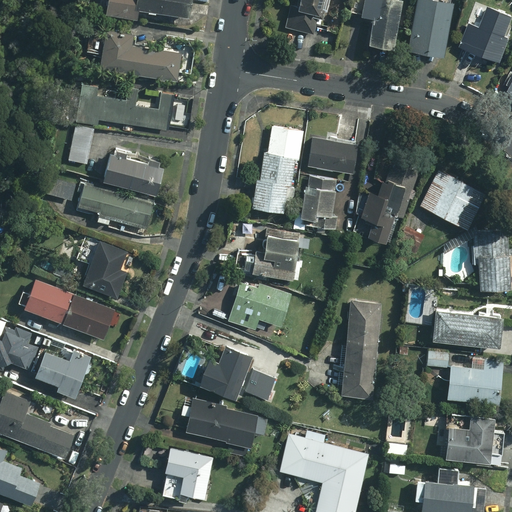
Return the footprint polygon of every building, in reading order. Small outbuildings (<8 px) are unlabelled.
[(191,0),(105,0),(104,12),(138,18),(140,6),(189,15),(191,0)] [(299,0),(298,6),(291,5),(286,27),(316,34),(323,0),(299,0)] [(392,49),(400,0),(361,0),(359,17),(371,20),(366,44),(392,49)] [(452,0),(414,0),(407,50),(444,55),(452,0)] [(511,27),(511,15),(478,2),(461,45),(503,61),(511,38),(508,37),(511,27)] [(133,34),(106,30),(105,36),(91,33),(88,55),(100,57),(98,68),(176,80),(180,51),(132,43),(133,34)] [(98,85),(77,81),(71,121),(98,125),(99,118),(168,128),(174,90),(161,88),(158,109),(136,105),(138,88),(126,86),(124,99),(97,95),(98,85)] [(305,129),(270,124),(260,179),(255,178),(250,205),(281,210),(285,185),(290,186),(295,163),(299,163),(305,129)] [(95,130),(75,126),(68,160),(88,164),(95,130)] [(356,143),(309,135),(305,165),(352,172),(356,143)] [(163,166),(109,151),(102,178),(156,192),(163,166)] [(420,170),(395,160),(385,185),(372,180),(366,195),(361,193),(354,211),(357,213),(351,228),(386,242),(397,214),(403,216),(420,170)] [(485,193),(437,167),(417,204),(465,230),(485,193)] [(336,176),(304,173),(301,212),(294,212),(293,227),(336,231),(337,214),(333,213),(336,176)] [(78,182),(52,175),(47,194),(72,201),(78,182)] [(76,208),(98,214),(96,220),(109,224),(111,218),(149,228),(157,200),(84,180),(76,208)] [(474,227),(474,244),(469,244),(470,262),(478,262),(478,287),(509,287),(508,226),(474,227)] [(292,278),(298,237),(263,232),(260,250),(255,250),(252,272),(292,278)] [(136,254),(98,239),(80,283),(118,298),(136,254)] [(290,292),(241,276),(228,319),(254,327),(257,317),(280,325),(290,292)] [(114,308),(38,278),(27,307),(102,337),(114,308)] [(381,300),(349,297),(340,393),(371,396),(381,300)] [(503,316),(433,308),(430,339),(499,347),(503,316)] [(33,332),(0,319),(0,369),(8,373),(12,361),(32,369),(40,348),(29,344),(33,332)] [(253,355),(224,344),(218,362),(208,358),(198,387),(233,400),(237,387),(266,398),(274,378),(248,368),(253,355)] [(68,361),(46,351),(36,373),(59,383),(56,390),(73,397),(90,358),(72,351),(68,361)] [(448,353),(426,351),(425,365),(447,367),(448,353)] [(454,364),(449,364),(446,396),(499,400),(502,358),(473,356),(473,360),(455,359),(454,364)] [(31,400),(4,389),(0,399),(0,429),(67,457),(77,431),(27,411),(31,400)] [(257,412),(190,397),(184,396),(180,414),(189,416),(186,431),(230,441),(227,452),(247,456),(257,412)] [(494,416),(447,412),(443,459),(499,464),(502,431),(493,430),(494,416)] [(367,451),(324,440),(326,433),(306,428),(305,435),(288,431),(278,468),(320,479),(311,511),(358,511),(352,510),(367,451)] [(385,442),(384,452),(406,452),(406,442),(385,442)] [(0,493),(34,506),(42,483),(20,475),(24,466),(5,459),(9,447),(0,443),(0,493)] [(212,456),(170,445),(163,470),(182,475),(177,491),(201,497),(212,456)] [(404,459),(384,459),(384,472),(404,472),(404,459)] [(425,480),(422,508),(456,511),(470,511),(474,483),(456,481),(458,468),(439,466),(437,481),(425,480)]
